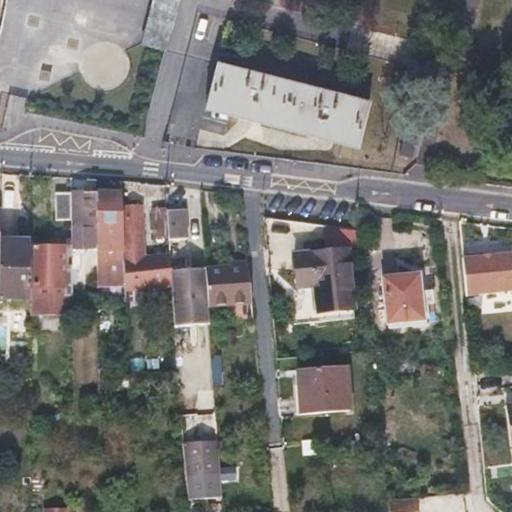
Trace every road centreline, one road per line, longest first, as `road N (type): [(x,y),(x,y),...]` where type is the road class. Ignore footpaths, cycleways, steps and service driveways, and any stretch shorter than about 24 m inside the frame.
road 1 (residential): [(511,206),(0,155)]
road 2 (unknown): [(259,182),(261,357),(277,511)]
road 3 (unknown): [(450,200),(485,511)]
